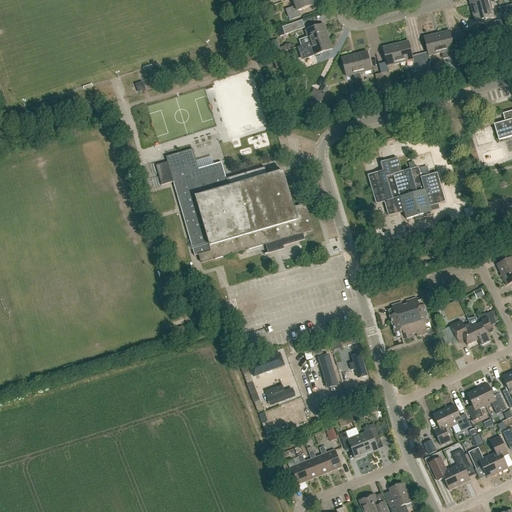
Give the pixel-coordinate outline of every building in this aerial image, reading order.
[(292,0),(294,7),(285,10),(289,21),(300,17),(298,12),(313,6),(311,0),(292,0)] [(493,0),(482,0),(470,3),(473,16),(492,11),(490,3),(494,2),(493,0)] [(511,10),(511,8),(511,5),(498,8),(499,14),(511,10)] [(511,21),(511,11),(502,14),(505,23),(511,21)] [(303,29),(300,21),(295,23),(296,25),(283,29),(282,27),(276,29),(279,37),(303,29)] [(301,41),(299,41),(301,46),(302,46),(309,43),(328,37),(324,24),(305,31),(308,38),(301,41)] [(450,31),(437,34),(443,60),(448,59),(446,52),(454,50),(450,31)] [(443,60),(437,34),(424,38),(428,53),(420,55),(425,75),(431,74),(428,64),(431,63),(429,56),(441,53),(443,60)] [(328,37),(309,43),(311,48),(314,56),(332,49),(328,37)] [(425,75),(420,55),(412,57),(408,41),(395,45),(400,64),(413,61),(414,67),(417,67),(419,77),(425,75)] [(387,67),(400,64),(395,45),(383,48),(387,67)] [(464,64),(461,51),(455,53),(458,65),(464,64)] [(367,52),(354,55),(359,74),(372,71),(367,52)] [(359,74),(354,55),(341,58),(346,77),(353,75),(355,83),(361,82),(359,74)] [(387,72),(381,74),(384,87),(390,85),(387,72)] [(384,87),(381,74),(375,75),(378,88),(384,87)] [(364,95),(361,83),(354,84),(357,96),(364,95)] [(313,104),(319,92),(314,89),(308,101),(313,104)] [(319,92),(313,104),(318,106),(324,94),(319,92)] [(511,111),(502,114),(505,122),(494,125),(498,140),(511,136),(511,111)] [(293,209),(285,182),(283,172),(267,177),(265,168),(226,179),(225,174),(221,163),(198,170),(192,150),(166,158),(167,163),(156,167),(161,186),(173,183),(195,257),(199,256),(201,264),(237,253),(265,245),(268,254),(264,255),(265,256),(273,253),(272,250),(301,242),(305,241),(304,239),(303,234),(312,231),(305,205),(297,208),(293,209)] [(401,173),(397,158),(381,163),(383,171),(368,176),(377,205),(384,203),(388,217),(404,212),(406,220),(414,218),(415,221),(424,218),(427,218),(426,216),(431,215),(431,212),(439,209),(438,205),(445,202),(436,173),(421,178),(418,168),(412,169),(401,173)] [(463,174),(461,167),(454,168),(456,176),(463,174)] [(377,227),(382,242),(391,239),(389,232),(383,234),(381,226),(377,227)] [(501,276),(511,270),(511,250),(505,254),(508,260),(496,266),(501,276)] [(511,270),(501,276),(506,287),(511,283),(511,270)] [(484,296),(480,289),(473,292),(477,300),(484,296)] [(417,302),(416,299),(391,307),(392,310),(388,311),(389,317),(395,335),(395,334),(396,339),(401,338),(402,342),(427,334),(426,331),(431,329),(422,301),(417,302)] [(475,319),(467,320),(469,324),(471,328),(477,341),(479,346),(490,340),(487,335),(491,333),(492,331),(485,316),(476,320),(475,319)] [(477,341),(471,328),(469,324),(463,327),(461,322),(445,330),(451,340),(455,338),(458,344),(464,341),(467,346),(477,341)] [(352,345),(350,339),(340,343),(341,348),(352,345)] [(359,347),(344,352),(352,380),(368,375),(359,347)] [(321,348),(310,351),(312,357),(323,354),(321,348)] [(329,359),(314,363),(321,387),(330,384),(327,373),(332,371),(329,359)] [(253,369),(257,381),(283,372),(279,360),(253,369)] [(249,372),(244,374),(247,384),(253,382),(249,372)] [(511,373),(501,379),(507,390),(502,393),(510,409),(511,408),(511,373)] [(329,380),(332,386),(340,383),(337,377),(329,380)] [(296,382),(261,396),(267,411),(302,397),(296,382)] [(477,390),(485,407),(490,405),(496,416),(506,411),(498,394),(493,397),(487,385),(477,390)] [(485,407),(477,390),(466,395),(472,407),(466,410),(472,423),(482,418),(479,410),(485,407)] [(301,399),(269,411),(274,425),(306,413),(301,399)] [(264,410),(260,401),(254,403),(258,412),(264,410)] [(453,406),(443,411),(451,428),(457,426),(461,433),(471,428),(465,415),(459,418),(453,406)] [(451,428),(443,411),(432,416),(438,428),(433,430),(441,447),(451,442),(445,431),(451,428)] [(272,432),(268,422),(262,424),(266,434),(272,432)] [(364,434),(358,437),(366,455),(377,451),(373,441),(374,441),(379,439),(373,425),(362,429),(364,434)] [(350,438),(360,435),(358,428),(347,432),(350,438)] [(511,430),(503,435),(510,451),(511,449),(511,430)] [(366,455),(358,437),(348,441),(345,433),(339,436),(344,450),(350,447),(355,460),(366,455)] [(482,444),(478,435),(470,439),(474,448),(482,444)] [(489,458),(497,475),(508,470),(502,458),(508,455),(499,437),(489,442),(495,455),(489,458)] [(319,450),(321,456),(323,456),(330,473),(341,468),(334,451),(326,454),(324,448),(319,450)] [(487,480),(497,475),(489,458),(484,460),(478,449),(468,454),(476,470),(481,468),(487,480)] [(451,469),(459,487),(469,482),(464,470),(469,467),(462,451),(452,455),(457,467),(451,469)] [(320,477),(330,473),(323,456),(321,456),(316,459),(313,452),(308,454),(311,461),(313,460),(320,477)] [(309,482),(320,477),(313,460),(311,461),(305,463),(302,457),(297,458),(300,465),(302,465),(309,482)] [(298,486),(309,482),(302,465),(300,465),(294,468),(291,461),(286,463),(289,470),(291,469),(298,486)] [(448,492),(459,487),(451,469),(445,472),(439,461),(429,466),(437,482),(442,480),(448,492)] [(405,492),(402,485),(388,490),(395,506),(389,508),(390,511),(406,511),(405,506),(411,504),(406,491),(405,492)] [(386,511),(385,506),(378,509),(373,496),(359,502),(362,511),(386,511)]
